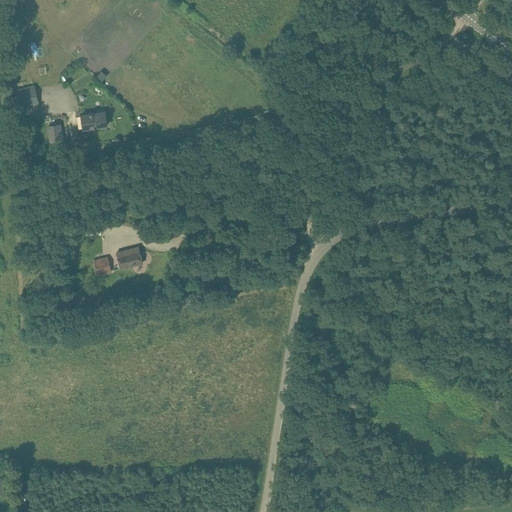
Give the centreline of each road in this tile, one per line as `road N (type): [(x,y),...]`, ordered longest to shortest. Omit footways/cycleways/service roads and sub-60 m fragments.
road 1 (unclassified): [(261,511),(310,262),(332,240),(370,224),(511,200)]
road 2 (unclassified): [(77,139),(280,113),(397,75),(476,24)]
